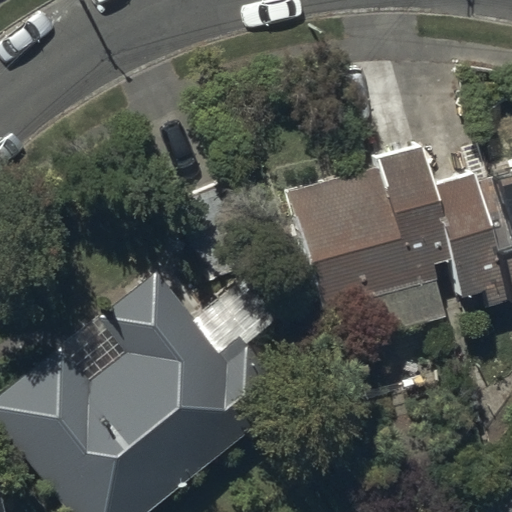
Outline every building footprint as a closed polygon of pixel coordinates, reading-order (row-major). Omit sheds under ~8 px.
[(445,248),(425,180),(412,133),(366,146),(371,163),(285,187),(327,338),(433,309),(418,256),(445,248)] [(463,170),(425,180),(445,248),(455,287),(475,282),(479,297),(511,287),(511,168),(484,176),(466,181),(463,170)] [(241,256),(218,184),(162,201),(185,273),(241,256)] [(83,376),(55,342),(0,385),(0,431),(64,511),(135,511),(282,395),(233,334),(215,348),(150,267),(93,313),(120,347),(83,376)] [(511,511),(511,499),(487,481),(480,491),(465,511),(511,511)]
